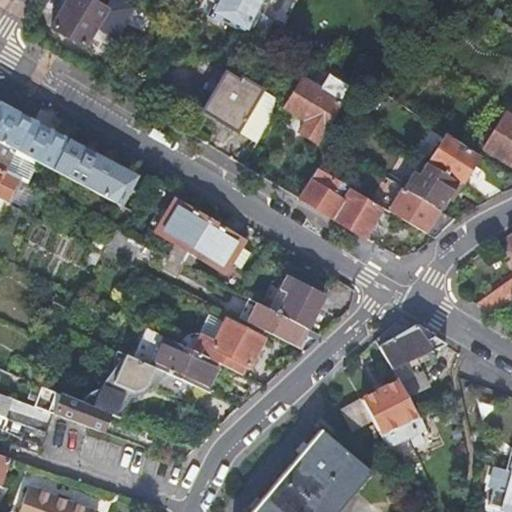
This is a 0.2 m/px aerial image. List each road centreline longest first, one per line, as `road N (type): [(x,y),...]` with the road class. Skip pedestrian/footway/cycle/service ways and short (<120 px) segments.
road 1 (residential): [(0,49),(406,290)]
road 2 (residential): [(406,290),(223,449),(188,511)]
road 3 (residential): [(0,449),(188,511)]
road 4 (residential): [(406,290),(495,209),(511,204)]
road 5 (residential): [(406,290),(511,354)]
